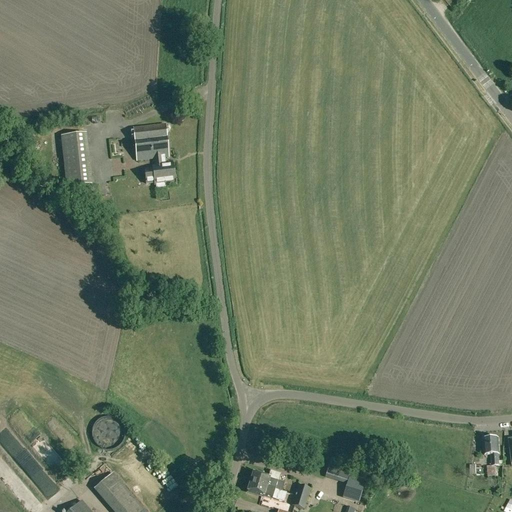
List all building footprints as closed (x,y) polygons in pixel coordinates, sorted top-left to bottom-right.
[(137,161),(153,159),(161,158),(164,158),(169,157),(165,125),(133,129),(137,161)] [(66,188),(92,185),(86,134),(61,137),(66,188)] [(29,148),(23,151),(26,158),(32,154),(29,148)] [(164,184),(166,184),(174,183),(172,165),(164,166),(163,161),(164,161),(164,158),(161,158),(153,159),(155,168),(152,168),(153,170),(144,171),(146,185),(154,184),(155,186),(156,185),(156,189),(165,188),(164,184)] [(94,214),(110,214),(110,198),(95,198),(94,214)] [(99,428),(100,428),(96,438),(117,447),(127,422),(105,413),(99,428)] [(16,434),(6,442),(48,492),(55,486),(32,458),(34,456),(16,434)] [(495,468),(495,467),(499,467),(502,467),(501,462),(498,462),(498,455),(499,455),(498,439),(483,440),(484,456),(491,456),(491,468),(487,467),(488,476),(494,477),(495,477),(501,477),(502,468),(495,468)] [(51,457),(62,471),(71,464),(60,450),(51,457)] [(254,472),(251,483),(286,495),(286,494),(281,493),(284,483),(270,478),(270,476),(254,472)] [(145,511),(113,473),(95,489),(114,511),(145,511)] [(343,496),(359,501),(365,479),(350,474),(343,496)] [(284,502),(286,495),(251,483),(248,492),(264,497),(264,496),(284,502)] [(298,485),(294,497),(307,501),(311,490),(298,485)] [(304,510),(307,501),(294,497),(292,506),(304,510)] [(90,511),(82,502),(70,511),(90,511)]
